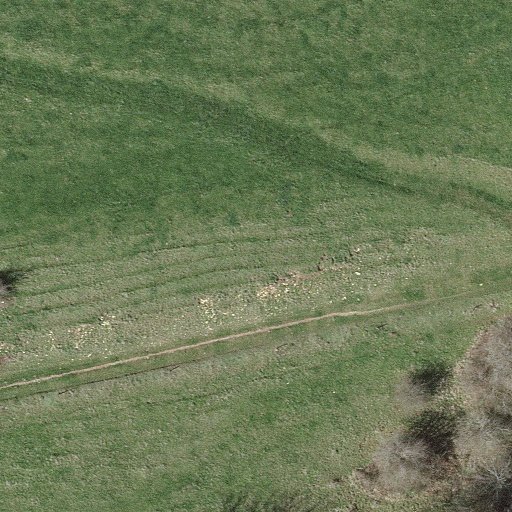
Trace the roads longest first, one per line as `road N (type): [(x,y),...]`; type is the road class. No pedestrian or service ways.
road 1 (track): [(0,69),(129,88),(248,120),(511,212)]
road 2 (track): [(0,382),(511,277)]
